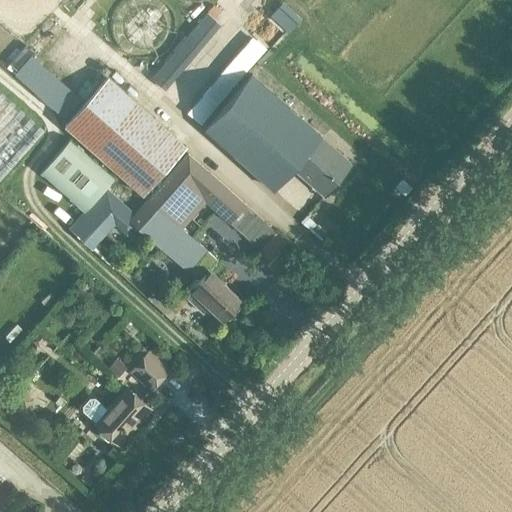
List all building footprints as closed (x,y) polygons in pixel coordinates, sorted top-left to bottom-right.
[(279,0),(270,11),(292,29),(304,15),(286,0),(279,0)] [(207,6),(155,77),(171,88),(222,17),(207,6)] [(5,62),(62,106),(78,86),(21,42),(5,62)] [(325,195),(353,164),(253,75),(206,128),(275,190),(295,167),(325,195)] [(108,78),(66,125),(144,195),(187,148),(108,78)] [(0,179),(45,129),(0,88),(0,179)] [(71,115),(86,95),(78,88),(63,108),(71,115)] [(40,171),(86,210),(115,175),(69,137),(40,171)] [(261,249),(277,231),(189,153),(137,212),(131,219),(134,221),(164,248),(190,269),(190,268),(202,279),(187,295),(206,312),(211,306),(226,319),(243,300),(210,271),(220,260),(182,227),(206,200),(261,249)] [(85,230),(78,236),(83,241),(106,216),(124,232),(134,221),(131,219),(125,213),(123,215),(114,207),(117,205),(107,195),(80,225),(85,230)] [(155,388),(171,369),(151,352),(135,371),(155,388)] [(123,373),(130,362),(117,354),(110,365),(123,373)] [(122,443),(153,408),(130,388),(101,421),(106,425),(104,433),(112,440),(117,439),(122,443)] [(92,392),(82,405),(95,415),(105,402),(92,392)]
